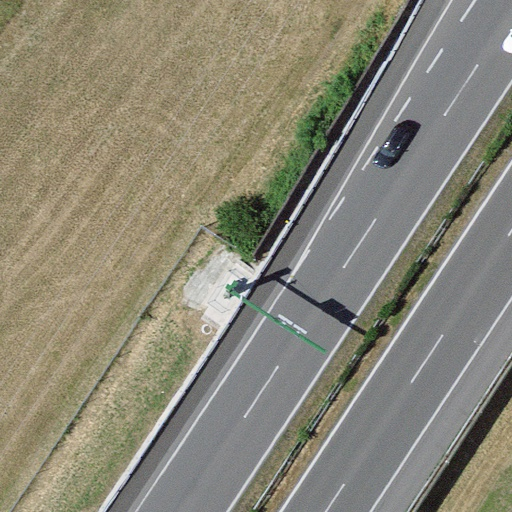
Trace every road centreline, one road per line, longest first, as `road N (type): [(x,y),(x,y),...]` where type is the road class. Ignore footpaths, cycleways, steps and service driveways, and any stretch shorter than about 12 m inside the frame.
road 1 (motorway): [(511,14),(183,511)]
road 2 (motorway): [(326,511),(511,231)]
